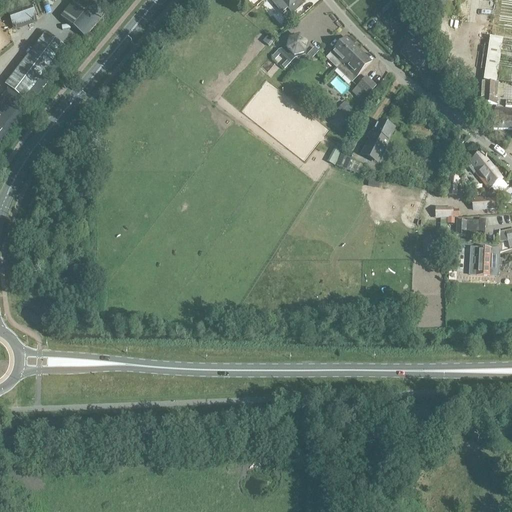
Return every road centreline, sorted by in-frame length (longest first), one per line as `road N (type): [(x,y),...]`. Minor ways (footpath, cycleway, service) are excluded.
road 1 (primary): [(143,366),(426,370)]
road 2 (tertiary): [(0,215),(19,171),(59,116),(157,0)]
road 3 (unclassified): [(511,164),(329,0)]
road 4 (unknown): [(467,130),(470,72),(438,45),(424,0)]
road 5 (primary): [(14,372),(143,366)]
road 6 (primary): [(143,366),(16,351)]
